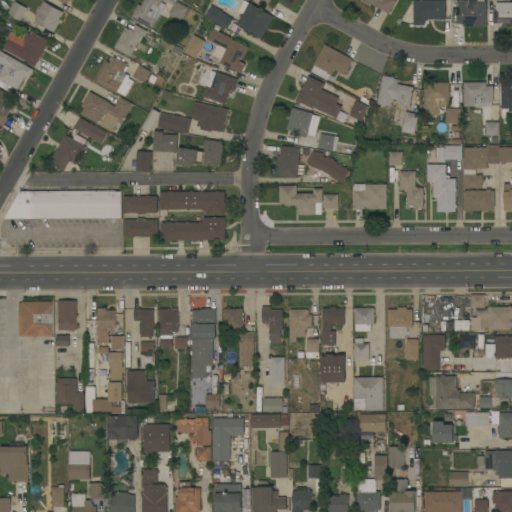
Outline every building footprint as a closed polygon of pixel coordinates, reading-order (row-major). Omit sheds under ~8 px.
[(131,16),(138,4),(141,6),(144,0),(163,0),(162,3),(166,5),(152,28),(131,16)] [(261,39),(236,25),(242,14),(237,11),(243,0),(248,3),(249,3),(273,17),(261,39)] [(257,3),(259,0),(276,0),(276,1),(270,11),(257,3)] [(393,0),(395,1),(388,14),(371,4),(369,7),(361,2),(362,0),(393,0)] [(445,0),(445,20),(435,20),(435,19),(428,19),(428,21),(425,21),(425,26),(413,26),(413,0),(445,0)] [(486,26),(462,27),(462,24),(456,24),(456,12),(455,12),(455,9),(456,9),(456,0),(468,0),(468,3),(476,3),(476,2),(486,2),(486,26)] [(20,21),(7,14),(14,1),(27,9),(20,21)] [(63,12),(59,19),(61,20),(53,33),(36,22),(37,20),(35,19),(36,17),(35,16),(43,1),(63,12)] [(176,1),(187,8),(180,20),(169,13),(176,1)] [(511,27),(509,27),(509,25),(503,25),(503,23),(493,23),(493,7),(496,7),(496,2),(511,2),(511,27)] [(204,17),(211,5),(222,12),(222,13),(233,19),(227,29),(204,17)] [(125,28),(129,30),(130,29),(132,30),(135,25),(147,31),(146,34),(152,37),(149,41),(143,38),(140,44),(138,43),(130,57),(114,48),(125,28)] [(232,38),(231,39),(249,48),(243,59),(240,58),(239,61),(245,64),(241,74),(219,63),(219,62),(218,61),(219,59),(211,55),(217,44),(207,40),(212,28),(232,38)] [(34,67),(24,61),(2,48),(11,33),(21,39),(25,32),(30,35),(32,31),(49,41),(34,67)] [(193,35),(205,41),(195,59),(183,52),(193,35)] [(353,60),(345,75),(334,69),(331,75),(330,74),(326,80),(310,72),(314,65),(313,65),(324,44),(353,60)] [(0,51),(33,70),(28,79),(25,77),(17,90),(0,79),(0,72),(4,65),(0,62),(0,51)] [(106,61),(109,63),(113,57),(127,65),(126,66),(128,67),(124,73),(129,76),(128,78),(133,81),(125,96),(117,92),(116,93),(95,81),(106,61)] [(139,65),(151,72),(144,83),(133,77),(139,65)] [(202,97),(211,71),(215,72),(215,71),(238,79),(234,93),(229,91),(225,105),(202,97)] [(394,78),(394,79),(398,80),(397,84),(413,87),(409,108),(405,107),(405,109),(400,108),(400,106),(399,106),(400,104),(396,104),(397,100),(393,99),(392,102),(390,108),(387,107),(387,106),(377,104),(383,75),(394,78)] [(314,108),(314,109),(295,101),(299,92),(300,92),(308,76),(324,84),(322,90),(339,98),(336,104),(342,107),(336,118),(314,108)] [(463,106),(463,82),(486,82),(486,86),(493,86),(493,102),(492,102),(492,107),(463,106)] [(511,119),(502,119),(502,109),(501,109),(501,82),(511,82),(511,88),(511,119)] [(449,83),(449,105),(441,105),(441,108),(424,108),(424,83),(449,83)] [(0,125),(0,89),(13,97),(9,103),(13,105),(6,117),(7,118),(2,127),(0,125)] [(110,103),(110,104),(115,106),(120,97),(133,104),(121,124),(117,122),(111,132),(100,126),(106,116),(103,114),(97,123),(80,114),(83,108),(81,107),(85,99),(86,99),(90,92),(110,103)] [(350,113),(349,113),(354,103),(355,103),(356,101),(368,106),(361,121),(349,116),(350,113)] [(228,110),(225,122),(226,123),(224,133),(212,130),(211,132),(202,130),(202,127),(196,126),(197,121),(193,120),(194,115),(196,103),(228,110)] [(292,108),(313,114),(313,115),(320,117),(314,136),(307,134),(306,138),(297,135),(297,133),(286,130),(292,108)] [(460,108),(460,123),(445,123),(445,108),(460,108)] [(153,109),(160,113),(149,132),(142,128),(153,109)] [(394,111),(404,113),(401,127),(391,125),(394,111)] [(157,127),(160,113),(160,112),(176,116),(176,115),(179,116),(179,117),(191,119),(188,134),(157,127)] [(405,112),(418,114),(414,135),(401,132),(405,112)] [(108,133),(101,144),(73,128),(79,117),(108,133)] [(498,122),(498,136),(485,136),(485,122),(498,122)] [(154,131),(163,131),(162,135),(177,135),(177,152),(153,151),(154,131)] [(65,135),(73,139),(75,134),(86,140),(83,145),(86,146),(76,165),(69,161),(63,172),(49,164),(65,135)] [(320,134),(334,136),(332,151),(318,148),(320,134)] [(184,148),(184,146),(190,147),(190,149),(198,150),(198,151),(203,152),(204,139),(222,142),(221,144),(223,145),(220,164),(217,163),(217,167),(194,164),(193,166),(188,166),(188,168),(182,167),(182,165),(177,165),(179,148),(184,148)] [(463,148),(474,148),(474,146),(476,146),(476,148),(486,148),(486,145),(499,145),(499,147),(511,147),(511,211),(503,211),(503,184),(510,184),(510,179),(511,179),(511,162),(499,162),(499,164),(488,164),(488,163),(487,163),(487,168),(476,168),(476,175),(482,175),(482,179),(483,179),(483,183),(482,183),(482,188),(464,188),(463,148)] [(278,166),(276,166),(277,156),(279,157),(280,146),(300,148),(297,178),(278,176),(278,166)] [(462,160),(436,160),(436,147),(442,147),(442,146),(462,146),(462,160)] [(337,180),(336,181),(334,179),(306,162),(313,150),(316,152),(317,151),(319,152),(319,153),(326,158),(327,157),(331,159),(331,158),(334,159),(333,160),(337,162),(336,164),(344,168),(344,167),(347,168),(346,169),(349,171),(342,183),(337,180)] [(151,171),(136,171),(136,152),(152,152),(151,171)] [(388,152),(402,152),(402,165),(388,166),(388,152)] [(437,198),(433,198),(433,182),(427,182),(427,165),(446,165),(446,175),(446,178),(446,179),(455,179),(455,189),(456,189),(456,191),(455,191),(455,204),(456,204),(456,207),(456,212),(437,212),(437,198)] [(399,171),(415,171),(415,177),(416,177),(416,180),(415,180),(415,187),(417,187),(417,188),(423,188),(423,194),(424,194),(424,197),(423,197),(423,208),(413,208),(413,207),(409,207),(409,206),(406,206),(406,192),(404,192),(404,191),(399,191),(399,171)] [(353,209),(353,191),(354,191),(354,184),(366,184),(366,185),(386,184),(386,209),(353,209)] [(296,186),(296,194),(313,193),(313,189),(322,189),(322,203),(321,203),(321,215),(297,215),(297,207),(295,207),(295,206),(285,206),(285,205),(283,205),(283,203),(279,204),(279,186),(296,186)] [(464,211),(464,191),(486,191),(486,189),(490,189),(490,191),(494,191),(494,208),(493,208),(493,211),(464,211)] [(115,191),(122,191),(122,218),(5,219),(20,191),(115,191)] [(168,192),(168,191),(171,191),(171,192),(189,192),(189,191),(192,191),(192,192),(224,191),(225,214),(206,214),(206,212),(205,212),(205,210),(201,210),(201,209),(189,209),(189,210),(186,210),(186,209),(168,210),(165,210),(160,210),(160,192),(168,192)] [(143,213),(143,215),(137,215),(137,213),(124,213),(124,196),(132,196),(132,195),(135,195),(135,196),(146,196),(146,195),(149,195),(149,196),(157,196),(157,213),(143,213)] [(338,209),(323,209),(323,195),(338,195),(338,209)] [(193,240),(193,241),(189,241),(189,240),(160,241),(160,223),(166,223),(166,222),(168,222),(168,223),(187,222),(190,222),(199,222),(202,222),(202,220),(202,217),(226,217),(226,229),(225,229),(225,240),(193,240)] [(137,220),(137,218),(143,218),(143,220),(157,220),(157,236),(149,236),(149,237),(145,237),(145,236),(135,236),(135,237),(132,237),(132,236),(124,236),(124,220),(137,220)] [(471,308),(471,295),(485,295),(485,308),(471,308)] [(58,318),(58,301),(77,301),(77,318),(76,318),(76,324),(78,324),(78,328),(76,328),(76,330),(58,330),(58,318)] [(19,303),(22,303),(22,302),(54,302),(54,336),(22,336),(22,335),(19,335),(19,303)] [(282,331),(280,331),(280,335),(280,337),(282,337),(282,340),(280,340),(280,344),(270,344),(270,335),(269,335),(269,323),(262,323),(262,307),(270,307),(270,310),(282,310),(282,331)] [(330,309),(330,307),(335,307),(335,309),(345,308),(345,324),(345,325),(342,325),(342,324),(331,324),(331,330),(335,330),(335,344),(322,344),(322,324),(323,324),(322,309),(330,309)] [(397,310),(397,307),(406,307),(406,310),(412,310),(412,327),(409,327),(409,328),(407,328),(407,338),(390,338),(390,327),(387,327),(387,310),(397,310)] [(511,307),(511,328),(510,328),(510,330),(488,330),(488,328),(481,328),(481,318),(477,318),(477,311),(486,311),(486,310),(488,310),(488,307),(511,307)] [(116,328),(114,328),(114,329),(108,329),(108,342),(97,342),(97,308),(106,308),(106,310),(115,310),(116,328)] [(154,331),(151,331),(152,337),(141,337),(141,334),(139,334),(139,329),(141,329),(141,321),(134,321),(134,308),(141,308),(141,310),(154,310),(154,331)] [(206,366),(206,378),(192,378),(192,365),(191,365),(191,340),(192,340),(192,310),(201,310),(201,309),(206,309),(206,308),(209,308),(209,309),(216,309),(216,340),(213,340),(213,366),(206,366)] [(374,308),(374,325),(370,324),(370,331),(355,331),(355,324),(354,324),(354,308),(374,308)] [(177,309),(177,313),(177,326),(179,326),(179,328),(177,328),(177,332),(172,332),(172,347),(159,348),(159,338),(160,338),(159,309),(177,309)] [(243,309),(243,321),(244,321),(244,323),(243,323),(243,330),(241,330),(241,341),(230,341),(230,332),(227,332),(227,330),(225,330),(224,309),(243,309)] [(306,309),(306,310),(308,310),(308,315),(312,315),(312,326),(308,326),(308,327),(306,327),(306,330),(305,330),(305,337),(296,337),(296,342),(290,342),(289,310),(306,309)] [(454,330),(454,320),(469,321),(469,331),(454,330)] [(239,342),(242,342),(242,332),(254,332),(254,344),(253,344),(253,367),(239,367),(239,342)] [(56,346),(56,335),(69,335),(69,346),(56,346)] [(423,335),(445,335),(445,351),(439,351),(439,370),(423,370),(423,335)] [(123,349),(111,349),(111,352),(122,352),(122,366),(122,372),(122,380),(110,380),(110,372),(110,366),(108,366),(108,352),(101,352),(101,347),(108,347),(108,343),(111,343),(111,336),(123,336),(123,349)] [(511,336),(511,357),(510,357),(510,358),(495,358),(485,358),(485,344),(495,344),(495,336),(511,336)] [(187,349),(175,349),(175,337),(187,337),(187,349)] [(355,344),(355,338),(363,338),(363,344),(369,344),(369,361),(353,361),(353,359),(352,359),(352,349),(353,349),(353,344),(355,344)] [(319,339),(319,359),(306,359),(306,339),(319,339)] [(406,339),(418,339),(418,360),(406,360),(406,339)] [(154,342),(154,352),(141,352),(141,342),(154,342)] [(345,382),(321,382),(320,356),(345,356),(345,382)] [(270,357),(284,357),(284,383),(271,384),(270,357)] [(127,386),(127,371),(146,371),(146,381),(155,381),(155,403),(127,403),(127,386)] [(436,409),(436,408),(433,408),(433,396),(429,396),(429,377),(435,377),(435,376),(441,376),(441,375),(445,375),(445,376),(456,376),(456,387),(457,387),(457,390),(460,390),(460,393),(474,393),(474,409),(436,409)] [(56,382),(58,382),(58,378),(76,378),(76,392),(84,392),(84,411),(73,411),(73,404),(56,404),(56,382)] [(383,410),(365,411),(365,410),(354,410),(354,399),(353,399),(353,378),(383,378),(383,410)] [(511,398),(496,398),(496,388),(495,388),(495,380),(511,380),(511,398)] [(108,382),(122,382),(122,402),(108,402),(108,382)] [(219,394),(219,408),(206,408),(205,395),(219,394)] [(486,408),(486,413),(489,413),(489,416),(491,416),(491,418),(489,418),(489,427),(465,427),(465,412),(480,413),(480,410),(482,410),(482,408),(479,408),(479,397),(491,397),(491,408),(486,408)] [(282,398),(282,407),(287,407),(287,413),(282,413),(282,412),(263,412),(263,398),(282,398)] [(511,413),(511,438),(499,438),(499,434),(497,434),(497,428),(499,428),(499,413),(511,413)] [(280,414),(280,428),(251,428),(251,415),(280,414)] [(386,414),(386,432),(359,432),(359,415),(386,414)] [(138,439),(136,439),(136,441),(130,441),(130,440),(109,440),(109,416),(138,416),(138,439)] [(196,445),(196,433),(186,433),(186,432),(177,432),(177,418),(180,418),(180,420),(183,420),(183,419),(186,419),(186,420),(195,420),(195,418),(208,418),(208,431),(211,431),(211,445),(196,445)] [(244,418),(244,436),(230,436),(230,461),(212,461),(212,433),(213,433),(213,418),(244,418)] [(433,422),(444,421),(444,425),(453,425),(453,435),(457,435),(457,440),(453,441),(453,443),(433,443),(433,422)] [(144,453),(144,424),(169,424),(169,452),(158,452),(144,453)] [(270,452),(278,452),(278,432),(287,432),(288,453),(286,453),(286,478),(270,478),(270,452)] [(0,447),(28,447),(28,471),(30,471),(30,477),(28,477),(28,482),(8,482),(8,474),(0,474),(0,447)] [(196,448),(210,447),(211,461),(196,461),(196,448)] [(389,447),(404,447),(404,468),(389,468),(389,447)] [(69,480),(69,451),(90,451),(90,480),(69,480)] [(511,451),(511,479),(498,479),(498,475),(495,475),(495,470),(476,470),(476,456),(485,456),(485,451),(496,451),(511,451)] [(387,480),(375,481),(375,492),(378,492),(378,493),(380,493),(380,510),(375,510),(375,511),(358,511),(358,493),(356,493),(356,479),(374,479),(374,456),(387,456),(387,480)] [(308,465),(320,465),(320,478),(308,478),(308,465)] [(167,511),(143,511),(143,469),(157,469),(157,484),(167,484),(167,511)] [(341,469),(353,469),(354,482),(341,482),(341,469)] [(468,472),(468,487),(449,487),(449,472),(468,472)] [(393,493),(393,483),(395,480),(407,480),(407,491),(416,491),(416,495),(415,495),(415,511),(390,511),(390,493),(393,493)] [(251,511),(251,488),(257,488),(257,487),(258,487),(258,481),(265,481),(268,483),(268,487),(273,487),(273,491),(278,491),(278,497),(286,497),(286,510),(276,510),(276,511),(251,511)] [(200,511),(175,511),(175,497),(178,497),(178,482),(191,482),(191,486),(194,486),(194,488),(200,488),(200,511)] [(107,499),(90,499),(90,483),(107,483),(107,499)] [(241,511),(215,511),(215,484),(241,484),(241,511)] [(64,507),(51,507),(51,487),(63,487),(64,507)] [(307,491),(307,490),(309,490),(309,491),(312,491),(311,508),(306,508),(306,511),(302,511),(292,511),(292,491),(307,491)] [(511,491),(511,511),(495,511),(495,508),(494,508),(494,506),(496,506),(496,503),(492,503),(492,491),(511,491)] [(109,511),(109,501),(112,501),(112,492),(127,492),(128,494),(130,494),(130,495),(134,495),(134,497),(135,497),(135,511),(109,511)] [(462,492),(462,511),(425,511),(425,492),(462,492)] [(73,511),(73,507),(72,507),(72,494),(85,494),(86,500),(92,500),(92,504),(93,504),(93,506),(96,506),(96,511),(73,511)] [(324,511),(324,496),(340,496),(340,495),(343,495),(343,494),(345,494),(345,495),(348,495),(348,511),(324,511)] [(10,511),(0,511),(0,498),(10,498),(10,511)] [(488,499),(488,511),(474,511),(474,500),(488,499)]
